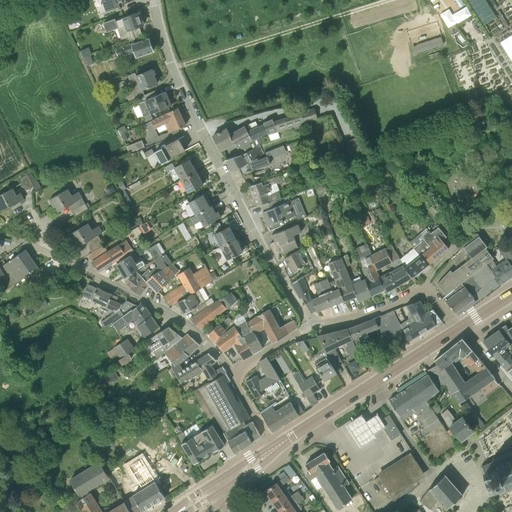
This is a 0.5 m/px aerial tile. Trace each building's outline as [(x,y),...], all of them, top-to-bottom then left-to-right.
[(120,7),(119,3),(126,0),(102,0),(103,1),(105,0),(109,0),(112,9),(120,7)] [(471,0),(481,23),(496,17),(488,0),(471,0)] [(140,12),(116,21),(115,19),(104,23),(107,31),(117,28),(121,39),(130,36),(128,30),(144,25),(140,12)] [(511,33),(500,41),(511,59),(511,33)] [(415,53),(445,44),(442,35),(412,45),(415,53)] [(134,52),(136,57),(153,51),(149,38),(116,50),(118,57),(134,52)] [(90,55),(92,54),(89,47),(80,51),(83,57),(90,55)] [(87,66),(93,63),(90,55),(83,57),(87,66)] [(141,96),(139,91),(157,83),(152,69),(136,75),(135,72),(128,75),(134,89),(125,93),(129,101),(141,96)] [(100,91),(108,88),(105,81),(97,85),(100,91)] [(165,91),(138,103),(143,117),(145,116),(151,114),(171,105),(165,91)] [(178,108),(145,124),(149,132),(152,139),(159,136),(155,129),(165,124),(169,132),(186,125),(178,108)] [(273,121),(278,132),(318,120),(315,109),(273,121)] [(260,160),(266,157),(260,145),(264,143),(262,136),(268,134),(270,140),(280,137),(278,132),(273,121),(272,119),(263,123),(264,123),(250,129),(250,136),(258,158),(260,160)] [(120,134),(124,132),(126,131),(124,125),(117,128),(120,134)] [(221,150),(234,143),(250,136),(250,129),(248,125),(245,126),(244,126),(230,134),(227,128),(213,135),(221,150)] [(253,161),(258,158),(250,136),(234,143),(241,155),(240,155),(241,159),(249,155),(253,161)] [(350,154),(366,148),(360,136),(344,143),(350,154)] [(162,147),(162,148),(155,152),(161,164),(185,151),(178,139),(166,145),(165,145),(165,144),(164,144),(163,144),(163,145),(162,145),(162,146),(162,147)] [(128,153),(144,147),(141,140),(125,146),(128,153)] [(273,160),(277,170),(285,166),(280,155),(289,152),(285,142),(267,150),(271,161),(273,160)] [(241,159),(240,155),(226,160),(232,172),(247,164),(247,163),(250,162),(253,169),(270,163),(267,156),(266,157),(260,160),(258,158),(253,161),(249,155),(241,159)] [(196,171),(189,159),(175,167),(173,163),(165,167),(167,172),(174,168),(181,180),(196,171)] [(340,172),(348,172),(348,164),(341,164),(340,172)] [(181,180),(187,192),(203,184),(196,171),(181,180)] [(26,190),(34,186),(28,174),(20,178),(26,190)] [(260,205),(272,201),(281,198),(279,192),(273,194),(272,191),(271,191),(269,186),(281,181),(280,176),(262,182),(250,186),(254,197),(257,206),(260,205)] [(0,211),(24,200),(20,193),(16,195),(13,188),(0,194),(0,211)] [(55,206),(59,211),(82,198),(78,191),(71,195),(68,189),(49,200),(54,207),(55,206)] [(122,190),(121,191),(130,208),(134,206),(125,189),(122,190)] [(196,215),(212,206),(205,193),(189,203),(196,215)] [(270,231),(306,216),(299,197),(275,207),(272,201),(260,205),(270,231)] [(76,215),(88,208),(90,206),(88,202),(86,204),(85,203),(73,210),(76,215)] [(203,226),(221,217),(218,211),(215,212),(212,206),(196,215),(190,218),(194,225),(200,221),(203,226)] [(366,224),(364,218),(357,220),(361,229),(367,226),(366,224)] [(139,226),(144,234),(151,230),(147,222),(139,226)] [(92,253),(104,245),(98,235),(102,232),(98,226),(92,230),(88,223),(70,234),(74,241),(76,240),(79,246),(89,240),(92,245),(89,247),(92,253)] [(272,234),(275,242),(279,241),(281,244),(284,252),(298,247),(293,235),(301,232),(298,224),(272,234)] [(220,247),(236,239),(229,226),(214,234),(220,247)] [(421,242),(435,258),(448,248),(442,241),(447,237),(439,227),(431,233),(429,231),(423,236),(425,239),(421,242)] [(472,274),(487,263),(492,259),(494,258),(486,247),(487,246),(476,231),(456,246),(460,251),(464,248),(472,258),(445,278),(437,284),(446,295),(472,274)] [(426,266),(435,258),(421,242),(425,239),(423,236),(420,233),(410,242),(414,247),(412,249),(426,266)] [(104,245),(92,253),(88,255),(92,262),(97,270),(125,253),(127,251),(129,254),(134,251),(126,239),(119,244),(108,251),(104,245)] [(220,247),(227,259),(243,251),(236,239),(220,247)] [(373,294),(385,289),(371,254),(367,243),(356,248),(364,268),(363,269),(366,278),(364,279),(371,295),(373,294)] [(155,260),(160,257),(163,255),(156,244),(148,249),(155,260)] [(387,292),(412,277),(400,259),(391,245),(371,254),(385,289),(387,292)] [(511,277),(511,266),(511,265),(511,245),(508,248),(507,246),(500,251),(506,260),(496,266),(492,259),(487,263),(496,278),(501,285),(511,277)] [(17,281),(30,272),(38,283),(49,276),(42,266),(39,268),(26,249),(3,265),(8,273),(11,271),(17,281)] [(421,271),(426,266),(412,249),(400,259),(412,277),(421,271)] [(285,258),(289,266),(292,272),(306,264),(298,250),(285,258)] [(135,272),(136,271),(139,269),(146,265),(142,259),(135,262),(131,255),(117,264),(125,278),(135,272)] [(341,258),(345,267),(351,265),(347,255),(341,258)] [(356,295),(351,280),(345,267),(341,258),(328,263),(335,280),(330,282),(334,290),(340,288),(345,300),(356,295)] [(147,281),(148,283),(157,292),(179,270),(173,264),(167,267),(162,260),(157,263),(159,266),(151,271),(154,274),(147,281)] [(198,290),(214,280),(202,260),(187,268),(177,275),(184,286),(163,297),(171,305),(177,302),(198,290)] [(496,278),(487,263),(472,274),(482,288),(496,278)] [(140,294),(148,283),(147,281),(154,274),(151,271),(149,269),(142,275),(136,271),(135,272),(125,278),(122,280),(132,287),(131,288),(140,294)] [(474,298),(471,295),(482,288),(472,274),(446,295),(443,297),(455,312),(474,298)] [(317,311),(312,298),(303,276),(295,281),(300,288),(296,290),(300,297),(301,296),(311,313),(317,311)] [(372,295),(371,295),(364,279),(362,280),(360,276),(351,280),(356,295),(358,301),(372,295)] [(331,305),(345,300),(340,288),(334,290),(330,282),(327,279),(321,281),(331,305)] [(317,311),(331,305),(321,281),(320,282),(320,281),(314,284),(319,295),(312,298),(317,311)] [(127,301),(122,304),(116,302),(118,297),(113,294),(97,287),(97,288),(88,284),(83,296),(91,299),(91,300),(115,311),(100,322),(105,329),(110,326),(112,324),(138,306),(127,301)] [(191,309),(195,316),(215,302),(212,297),(205,301),(198,290),(177,302),(184,313),(191,309)] [(215,302),(195,316),(190,319),(201,328),(238,300),(231,292),(217,300),(215,302)] [(43,294),(27,302),(33,313),(48,305),(43,294)] [(409,341),(441,321),(432,309),(426,312),(420,300),(407,305),(410,311),(408,312),(408,317),(409,319),(403,322),(400,324),(408,341),(409,341)] [(133,319),(144,336),(158,327),(146,307),(140,304),(138,306),(112,324),(117,332),(128,324),(133,319)] [(401,308),(394,311),(399,322),(406,319),(401,308)] [(265,328),(272,342),(289,333),(298,327),(293,320),(280,327),(270,309),(259,315),(258,315),(248,321),(253,330),(246,335),(255,352),(263,348),(254,333),(265,328)] [(396,347),(408,341),(400,324),(399,322),(394,311),(374,319),(349,328),(361,352),(367,349),(362,339),(369,336),(368,333),(372,331),(374,341),(379,339),(382,338),(384,343),(392,339),(396,347)] [(215,342),(225,329),(231,322),(226,318),(223,321),(220,323),(208,334),(215,342)] [(243,359),(255,352),(246,335),(253,330),(248,321),(247,322),(246,320),(236,327),(234,326),(227,332),(225,329),(215,342),(223,351),(234,343),(243,359)] [(500,362),(505,369),(511,363),(511,360),(509,356),(510,355),(504,349),(511,343),(511,334),(508,329),(506,325),(483,340),(500,362)] [(157,358),(164,353),(182,338),(169,326),(146,341),(157,358)] [(332,365),(340,361),(334,348),(346,343),(348,347),(345,348),(350,357),(361,352),(349,328),(347,329),(318,336),(326,351),(332,365)] [(203,371),(197,361),(196,360),(182,368),(180,364),(189,356),(188,355),(200,345),(187,334),(182,338),(164,353),(174,364),(171,366),(182,384),(203,371)] [(461,358),(462,358),(472,350),(461,338),(433,360),(437,365),(429,370),(430,373),(429,374),(440,390),(446,386),(451,393),(459,404),(495,378),(486,368),(487,367),(478,358),(471,364),(478,373),(465,382),(453,364),(461,358)] [(132,359),(129,353),(135,349),(128,339),(113,347),(113,348),(107,352),(114,362),(118,360),(122,365),(132,359)] [(303,353),(308,349),(303,341),(297,343),(303,353)] [(336,373),(332,365),(326,351),(324,352),(325,355),(318,359),(320,361),(315,364),(324,380),(336,373)] [(226,371),(223,366),(215,371),(210,365),(217,360),(209,353),(197,361),(203,371),(209,382),(225,372),(226,371)] [(264,389),(280,380),(267,357),(259,362),(267,376),(260,381),(256,375),(248,381),(257,397),(266,392),(264,389)] [(110,384),(120,378),(115,370),(105,376),(106,376),(103,378),(106,383),(109,381),(110,384)] [(244,421),(249,417),(239,400),(237,401),(227,382),(230,380),(225,372),(209,382),(203,385),(199,387),(193,391),(209,420),(216,416),(223,431),(235,453),(261,436),(252,422),(246,426),(246,425),(245,424),(245,423),(245,422),(244,422),(244,421)] [(403,420),(410,415),(407,411),(412,408),(425,428),(438,419),(436,414),(426,400),(440,390),(429,374),(389,400),(403,420)] [(312,377),(305,380),(313,393),(319,389),(312,377)] [(306,397),(313,393),(305,380),(299,384),(306,397)] [(272,431),(298,414),(287,397),(261,414),(272,431)] [(488,423),(471,399),(464,403),(482,428),(488,423)] [(118,411),(119,411),(112,401),(105,405),(110,415),(111,415),(118,411)] [(432,407),(436,414),(442,410),(438,403),(432,407)] [(449,425),(450,425),(461,440),(473,431),(461,416),(456,420),(447,409),(441,414),(449,425)] [(374,432),(383,427),(379,421),(382,419),(378,414),(370,418),(366,421),(363,415),(346,425),(352,434),(360,447),(377,437),(374,432)] [(391,440),(400,434),(401,433),(389,414),(382,419),(379,421),(383,427),(391,440)] [(182,443),(195,463),(205,457),(204,456),(215,450),(215,451),(225,444),(218,433),(223,431),(216,416),(209,420),(212,425),(188,439),(183,431),(180,433),(174,423),(171,425),(182,443)] [(511,449),(511,450),(511,452),(507,454),(506,452),(505,453),(505,454),(501,457),(500,455),(499,456),(499,457),(495,459),(494,458),(493,458),(493,460),(492,460),(493,461),(491,462),(489,463),(487,464),(486,463),(485,463),(486,464),(483,465),(482,464),(481,465),(482,466),(481,466),(482,467),(480,467),(481,468),(482,468),(484,473),(484,474),(484,475),(483,476),(483,478),(485,477),(488,485),(487,485),(488,487),(489,487),(490,487),(490,488),(491,488),(493,493),(492,493),(493,494),(494,494),(495,495),(496,495),(495,494),(498,493),(499,494),(500,493),(499,492),(504,490),(505,490),(506,491),(507,490),(507,492),(509,491),(508,490),(511,487),(511,449)] [(305,465),(310,471),(306,474),(310,480),(316,476),(322,485),(337,509),(338,508),(339,511),(346,506),(345,504),(353,499),(344,486),(349,483),(338,466),(333,469),(328,462),(331,460),(325,452),(305,465)] [(391,494),(392,496),(425,475),(411,452),(378,473),(379,476),(374,479),(386,498),(391,494)] [(109,477),(109,476),(99,461),(88,468),(70,479),(80,496),(109,477)] [(292,479),(297,475),(289,465),(284,469),(292,479)] [(139,511),(143,510),(165,496),(149,471),(139,477),(145,487),(133,494),(133,495),(124,501),(130,511),(139,511)] [(115,486),(118,484),(113,474),(109,476),(109,477),(115,486)] [(272,500),(284,492),(280,486),(290,480),(287,475),(281,479),(277,482),(265,490),(272,500)] [(438,499),(447,509),(463,495),(445,475),(429,489),(420,501),(430,509),(438,499)] [(272,500),(279,510),(301,495),(298,491),(292,495),(288,498),(284,492),(272,500)] [(130,511),(124,501),(106,511),(103,511),(91,492),(77,501),(83,511),(130,511)] [(280,511),(297,511),(298,511),(294,507),(299,503),(304,499),(301,495),(279,510),(280,511)]
